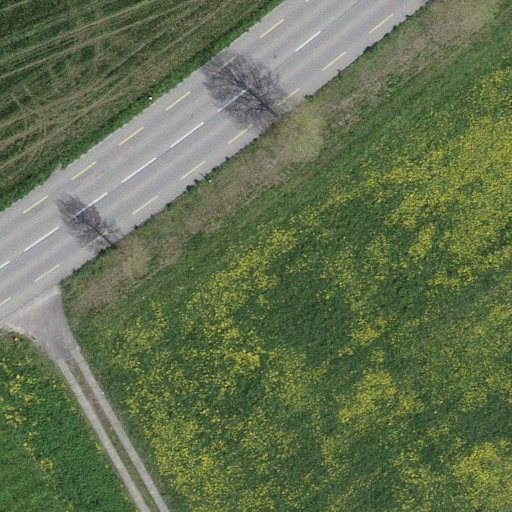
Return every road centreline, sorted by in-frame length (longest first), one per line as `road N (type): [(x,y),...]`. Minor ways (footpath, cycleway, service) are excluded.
road 1 (primary): [(0,267),(359,0)]
road 2 (track): [(7,262),(149,511)]
